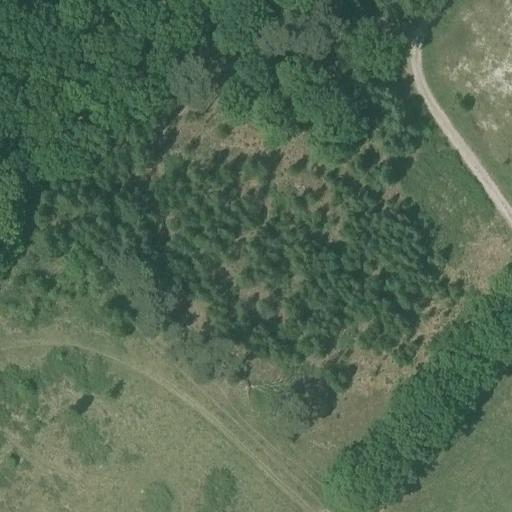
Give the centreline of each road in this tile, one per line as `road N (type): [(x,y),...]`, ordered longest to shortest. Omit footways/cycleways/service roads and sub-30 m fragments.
road 1 (track): [(0,341),(88,346),(170,387),(312,511)]
road 2 (track): [(0,278),(26,228),(232,0)]
road 3 (track): [(511,219),(391,41),(428,0)]
road 4 (track): [(369,511),(511,347)]
